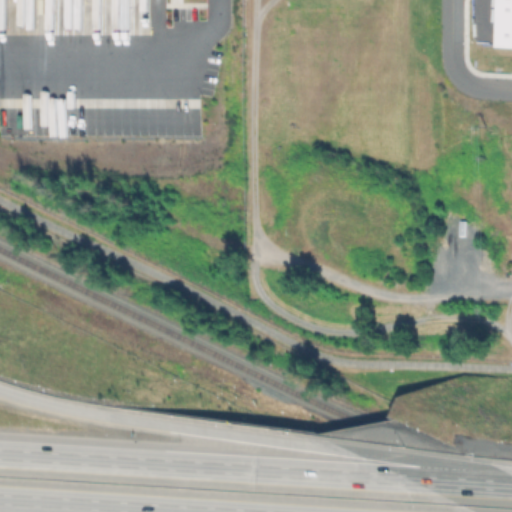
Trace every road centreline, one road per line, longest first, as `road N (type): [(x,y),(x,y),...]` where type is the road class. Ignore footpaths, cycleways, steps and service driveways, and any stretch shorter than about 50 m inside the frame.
road 1 (motorway): [(511,474),(106,416),(0,390)]
road 2 (motorway): [(511,484),(0,452)]
road 3 (motorway): [(0,497),(228,511)]
